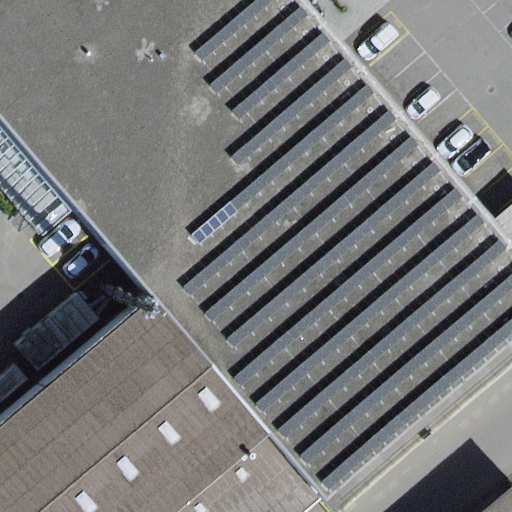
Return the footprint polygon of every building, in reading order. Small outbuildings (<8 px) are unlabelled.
[(0,0),(0,130),(73,214),(148,302),(322,502),(511,338),(511,241),(493,220),(302,0),(0,0)] [(73,214),(0,130),(0,186),(44,239),(73,214)] [(511,204),(493,220),(511,241),(511,204)] [(148,302),(0,427),(0,511),(309,511),(322,502),(148,302)] [(511,338),(322,502),(329,511),(395,511),(511,408),(511,338)] [(511,511),(511,472),(464,511),(511,511)]
